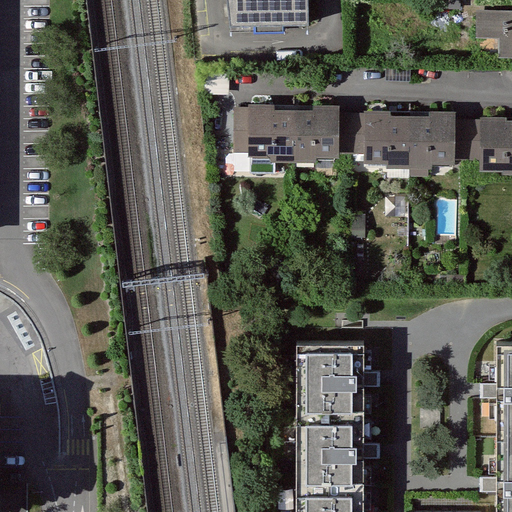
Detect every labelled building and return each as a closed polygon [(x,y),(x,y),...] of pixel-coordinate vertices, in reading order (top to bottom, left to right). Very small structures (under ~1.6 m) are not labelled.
[(311,22),(310,0),(229,0),(232,25),(311,22)] [(511,60),(511,11),(477,10),(476,39),(501,39),(501,60),(511,60)] [(250,161),(287,161),(288,108),(236,107),(236,153),(250,154),(250,161)] [(342,155),(355,155),(356,113),(342,113),(342,108),(288,108),(287,161),(342,162),(342,155)] [(366,166),(413,166),(414,114),(356,113),(355,155),(366,155),(366,166)] [(458,161),(472,161),(473,120),(458,119),(458,114),(414,114),(413,166),(458,167),(458,161)] [(482,174),(511,174),(511,120),(473,120),(472,161),(482,161),(482,174)] [(364,336),(297,336),(297,410),(364,410),(364,336)] [(494,436),(511,435),(511,340),(495,341),(494,436)] [(364,410),(297,410),(297,484),(364,484),(364,410)] [(511,511),(511,435),(494,436),(493,511),(511,511)] [(363,511),(364,484),(297,484),(296,511),(363,511)]
